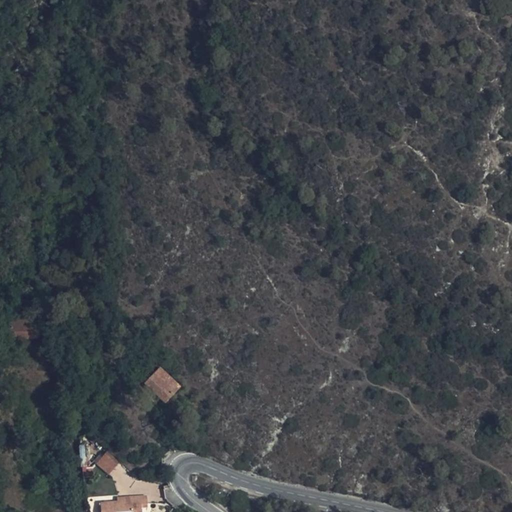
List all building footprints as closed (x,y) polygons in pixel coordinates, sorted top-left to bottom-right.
[(36,317),(8,317),(9,340),(37,339),(36,317)] [(183,386),(164,370),(152,383),(144,377),(137,388),(153,401),(158,395),(168,404),(183,386)] [(119,461),(106,450),(101,456),(113,466),(119,461)] [(101,456),(96,461),(108,472),(113,466),(101,456)] [(141,511),(141,507),(141,504),(147,504),(147,495),(132,496),(132,500),(117,501),(100,502),(100,510),(97,510),(97,511),(141,511)]
